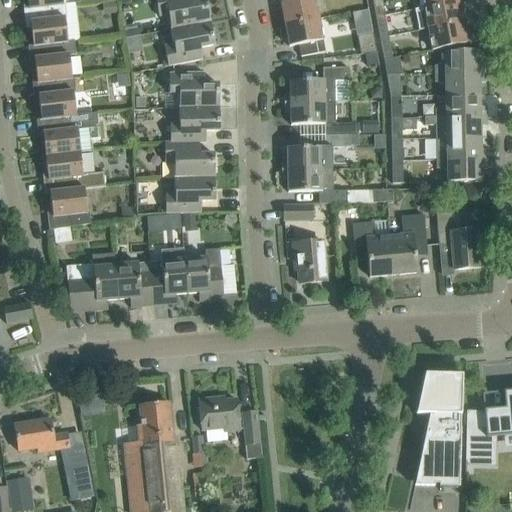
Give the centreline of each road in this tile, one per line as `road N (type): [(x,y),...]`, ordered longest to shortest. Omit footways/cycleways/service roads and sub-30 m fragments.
road 1 (residential): [(264,340),(248,76),(258,47),(247,0)]
road 2 (residential): [(54,361),(0,108)]
road 3 (residential): [(54,361),(264,340)]
road 4 (residential): [(340,511),(372,332)]
road 5 (residential): [(372,332),(511,323)]
